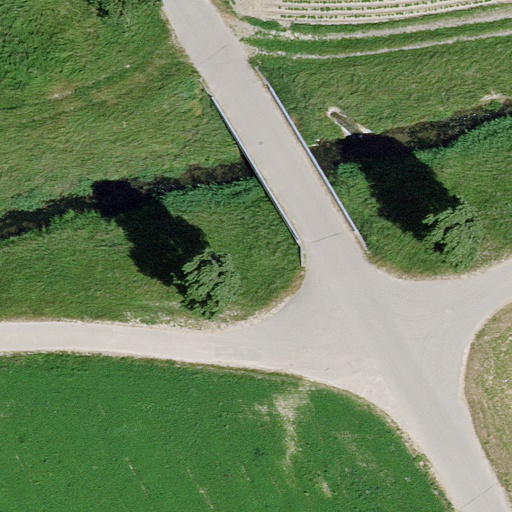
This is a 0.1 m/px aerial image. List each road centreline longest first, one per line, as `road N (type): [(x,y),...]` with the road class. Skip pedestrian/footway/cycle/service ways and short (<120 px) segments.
road 1 (track): [(510,511),(197,0)]
road 2 (track): [(0,338),(316,352),(411,342),(511,291)]
